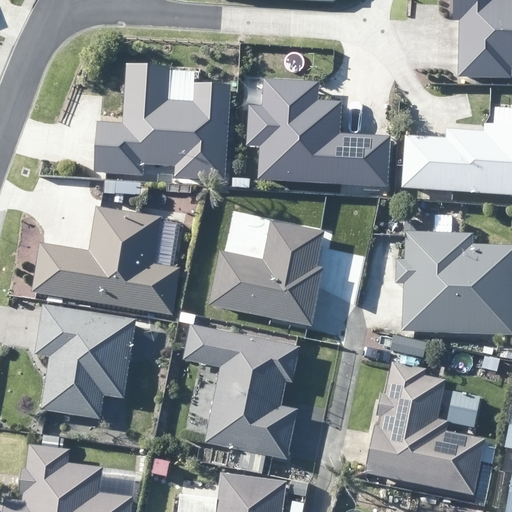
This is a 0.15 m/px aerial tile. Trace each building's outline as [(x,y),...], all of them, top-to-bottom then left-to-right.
[(511,3),(495,3),(494,0),(454,0),(454,29),(458,29),(457,80),(511,81),(511,74),(511,3)] [(106,178),(105,193),(139,196),(142,168),(224,174),(231,91),(195,88),(196,73),(128,68),(123,128),(98,126),(94,177),(106,178)] [(318,88),(265,86),(264,113),(247,112),(246,150),(259,150),(258,184),(386,189),(388,141),(339,139),(340,108),(317,107),(318,88)] [(511,110),(494,110),(493,130),(449,127),(448,141),(407,138),(404,191),(511,197),(511,110)] [(37,293),(175,314),(182,269),(156,265),(164,219),(101,209),(94,254),(45,247),(37,293)] [(269,262),(225,253),(215,307),(313,326),(324,271),(320,270),(327,234),(276,224),(269,262)] [(404,262),(398,262),(397,289),(403,289),(401,334),(511,338),(511,249),(471,248),(471,237),(406,234),(404,262)] [(136,324),(43,309),(35,357),(52,360),(44,413),(99,421),(103,397),(124,401),(136,324)] [(210,443),(290,461),(300,413),(281,409),(287,382),(295,384),(303,352),(195,328),(188,360),(227,369),(210,443)] [(369,475),(477,495),(487,438),(449,431),(450,423),(441,421),(449,381),(427,378),(428,371),(395,365),(389,396),(383,395),(379,417),(386,419),(385,430),(377,428),(369,475)] [(511,405),(509,405),(499,450),(505,451),(510,452),(508,462),(511,463),(511,405)] [(135,473),(102,470),(68,466),(69,451),(30,447),(27,470),(22,469),(19,494),(25,494),(24,506),(18,505),(5,504),(3,511),(130,511),(132,500),(135,473)] [(511,511),(511,472),(509,472),(502,511),(511,511)] [(284,511),(288,484),(227,476),(222,511),(284,511)]
